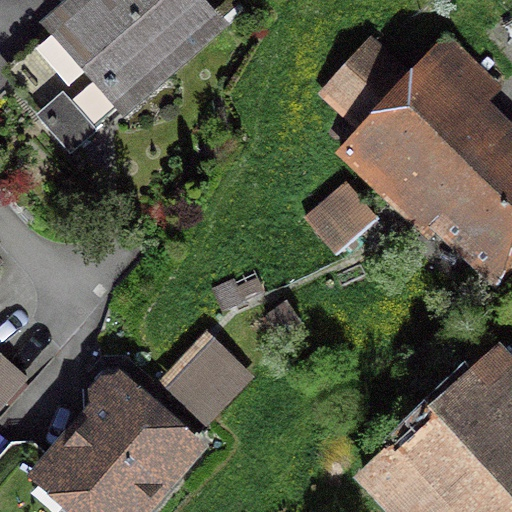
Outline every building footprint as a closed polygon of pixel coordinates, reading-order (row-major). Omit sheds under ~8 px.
[(210,28),(185,0),(81,0),(50,28),(119,107),(210,28)] [(498,264),(511,249),(511,150),(468,109),(491,85),(444,41),(412,74),(374,39),(316,102),(354,136),(337,154),(424,237),(445,214),(498,264)] [(66,153),(89,133),(63,103),(40,123),(66,153)] [(165,386),(199,420),(240,375),(207,342),(165,386)] [(511,511),(511,373),(494,353),(476,369),(475,367),(344,486),(366,511),(511,511)] [(0,396),(15,380),(0,367),(0,396)] [(116,388),(102,389),(96,396),(96,411),(47,467),(77,493),(77,511),(134,511),(188,450),(116,388)]
